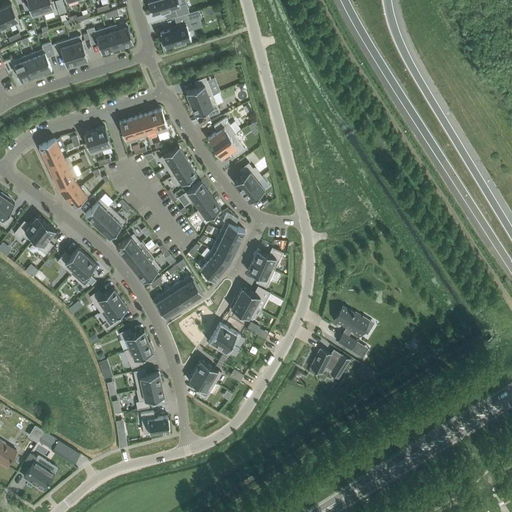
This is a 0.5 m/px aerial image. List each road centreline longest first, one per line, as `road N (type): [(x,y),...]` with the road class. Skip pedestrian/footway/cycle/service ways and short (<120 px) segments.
road 1 (residential): [(1,169),(118,263),(141,293),(177,374),(188,449)]
road 2 (motorway): [(346,0),(511,266)]
road 3 (unclassified): [(188,449),(208,443),(253,405),(296,330),(310,254),(303,221)]
road 4 (motorway): [(511,231),(411,64),(388,0)]
road 5 (unclassified): [(303,221),(243,0)]
road 6 (residential): [(1,169),(45,130),(164,93)]
road 7 (residential): [(261,217),(235,196),(164,93)]
road 8 (residential): [(4,105),(147,56)]
road 9 (secondary): [(322,511),(449,434)]
road 10 (unclassified): [(59,511),(97,478),(188,449)]
